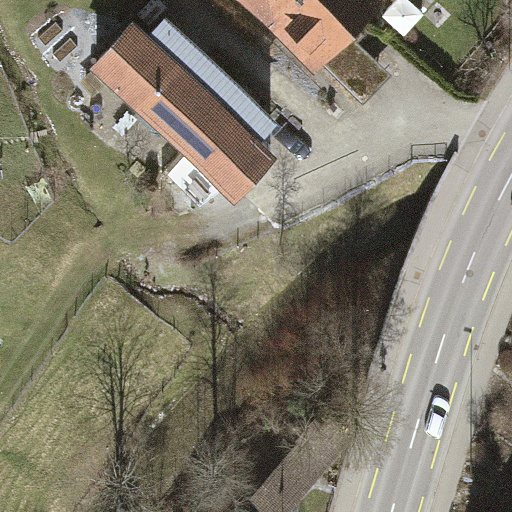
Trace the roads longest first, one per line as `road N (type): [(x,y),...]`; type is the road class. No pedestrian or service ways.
road 1 (track): [(294,195),(202,237),(135,233),(93,259),(0,398)]
road 2 (primary): [(393,511),(449,320),(511,175)]
